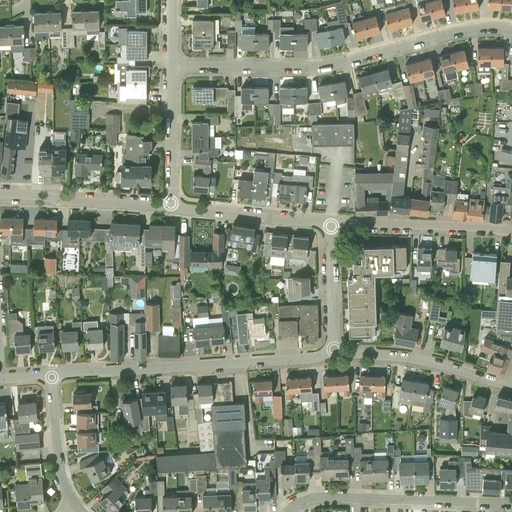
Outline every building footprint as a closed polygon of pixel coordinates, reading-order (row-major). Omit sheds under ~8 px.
[(146,8),(146,0),(135,0),(136,0),(116,0),(116,11),(127,11),(127,16),(140,16),(140,20),(154,20),(154,8),(146,8)] [(406,0),(405,0),(406,2),(395,4),(401,26),(411,23),(413,23),(406,0)] [(429,1),(428,0),(416,0),(422,21),(423,20),(433,17),(429,1)] [(434,0),(429,1),(433,17),(444,14),(444,15),(446,14),(441,0),(434,0)] [(452,0),(455,12),(456,12),(466,10),(464,0),(452,0)] [(464,0),(466,10),(477,8),(477,9),(479,8),(477,0),(464,0)] [(500,0),(488,0),(488,8),(489,8),(500,8),(500,0)] [(511,9),(511,0),(500,0),(500,8),(511,9)] [(336,9),(338,19),(339,25),(348,23),(346,15),(344,4),(335,6),(336,9)] [(390,29),(401,26),(395,4),(383,7),(385,13),(389,29),(391,29),(390,29)] [(74,34),(86,33),(85,11),(72,12),(73,31),(67,31),(68,47),(74,46),(74,34)] [(98,11),(85,11),(86,33),(98,33),(98,48),(105,48),(104,31),(98,31),(98,27),(99,27),(99,19),(99,16),(98,11)] [(60,12),(47,13),(48,36),(49,36),(61,36),(62,47),(68,47),(67,31),(61,31),(60,12)] [(48,36),(47,13),(34,13),(35,30),(35,39),(42,39),(42,38),(49,38),(49,36),(48,36)] [(357,17),(358,20),(352,22),(356,38),(358,37),(368,35),(364,19),(363,15),(357,17)] [(364,19),(368,35),(379,32),(380,32),(376,16),(364,19)] [(213,19),(193,19),(193,33),(213,33),(213,19)] [(342,27),(337,28),(335,20),(327,21),(328,26),(331,43),(345,41),(342,27)] [(0,43),(11,43),(10,26),(0,26),(0,43)] [(24,60),(30,60),(30,47),(24,48),(24,42),(23,34),(24,34),(24,31),(23,31),(23,26),(10,26),(11,43),(11,52),(24,51),(24,60)] [(319,46),(331,43),(328,26),(324,26),(325,31),(316,32),(319,46)] [(126,30),(126,44),(147,44),(147,30),(126,30)] [(213,33),(193,33),(193,48),(219,48),(219,40),(216,40),(216,33),(213,33)] [(241,34),(241,47),(254,47),(254,34),(241,34)] [(254,34),(254,47),(268,47),(268,34),(254,34)] [(293,47),(293,34),(280,34),(280,47),(293,47)] [(293,47),(307,47),(307,34),(293,34),(293,47)] [(147,58),(147,44),(126,44),(121,44),(121,58),(117,58),(117,63),(129,63),(129,58),(147,58)] [(478,47),(477,47),(477,64),(477,72),(490,72),(490,65),(491,65),(491,47),(478,47)] [(491,65),(503,65),(503,63),(503,47),(502,47),(491,47),(491,65)] [(463,49),(452,52),(456,70),(468,67),(464,49),(463,49)] [(444,73),(456,70),(452,52),(440,55),(439,55),(444,73)] [(430,58),(417,61),(422,78),(435,75),(430,57),(429,58),(430,58)] [(417,105),(413,87),(417,86),(417,84),(423,83),(422,78),(417,61),(406,64),(405,64),(410,81),(410,83),(402,85),(406,97),(408,108),(417,105)] [(120,82),(126,82),(146,82),(146,75),(150,75),(150,66),(140,66),(134,66),(134,68),(129,68),(129,63),(117,63),(117,69),(120,69),(120,82)] [(387,69),(373,73),(379,94),(388,91),(389,94),(393,93),(395,101),(402,99),(401,98),(406,97),(402,85),(392,88),(387,69)] [(359,77),(363,92),(364,99),(379,94),(373,73),(359,77)] [(334,97),(335,97),(336,104),(345,102),(344,96),(347,95),(345,81),(332,84),(334,97)] [(16,82),(14,93),(35,96),(36,84),(16,82)] [(38,90),(53,91),(53,83),(38,82),(38,90)] [(146,97),(146,82),(126,82),(126,96),(146,97)] [(334,97),(332,84),(318,86),(321,100),(334,97)] [(213,97),(227,97),(227,113),(235,113),(235,100),(235,99),(235,89),(228,89),(228,87),(212,87),(212,88),(209,88),(209,87),(193,87),(193,102),(213,103),(213,97)] [(255,101),(255,87),(241,87),(241,100),(235,100),(235,113),(235,116),(242,116),(242,109),(254,110),(254,101),(255,101)] [(255,87),(255,101),(268,101),(268,88),(255,87)] [(293,87),(280,88),(280,101),(283,101),(283,107),(294,107),(294,101),(293,101),(293,87)] [(293,101),(294,101),(307,101),(307,87),(293,87),(293,101)] [(367,112),(364,99),(355,101),(353,93),(353,97),(353,116),(354,116),(367,112)] [(71,129),(79,130),(79,112),(88,112),(89,99),(70,98),(70,129),(71,129)] [(7,101),(6,118),(33,121),(35,104),(7,101)] [(107,127),(106,143),(116,143),(117,132),(119,132),(120,114),(108,113),(107,119),(107,127)] [(208,136),(208,124),(218,124),(218,116),(207,116),(207,122),(201,122),(201,121),(199,121),(199,122),(193,122),(193,136),(208,136)] [(5,147),(2,176),(11,177),(15,146),(27,148),(29,121),(8,119),(7,131),(6,140),(6,145),(5,147)] [(398,127),(410,129),(411,122),(399,121),(398,127)] [(336,145),(353,144),(354,144),(353,122),(326,123),(317,123),(311,123),(312,145),(336,145)] [(79,130),(71,129),(70,139),(79,140),(80,130),(79,130)] [(408,149),(409,134),(398,133),(396,148),(393,173),(392,186),(389,209),(401,211),(407,212),(409,197),(403,196),(399,196),(401,180),(403,180),(407,149),(408,149)] [(465,138),(461,133),(457,136),(461,141),(465,138)] [(136,135),(136,183),(150,183),(150,164),(146,164),(146,154),(150,154),(152,154),(153,153),(152,153),(152,142),(152,140),(143,139),(144,135),(139,134),(139,135),(136,135)] [(121,181),(121,183),(136,183),(136,135),(128,135),(127,164),(122,164),(122,172),(117,172),(114,174),(114,178),(117,181),(121,181)] [(201,151),(201,150),(207,150),(207,156),(218,156),(218,147),(214,147),(214,136),(208,136),(193,136),(193,151),(199,150),(199,151),(201,151)] [(425,136),(421,164),(425,165),(433,166),(437,137),(425,136)] [(52,173),(52,154),(52,148),(46,148),(40,148),(39,166),(42,166),(42,173),(52,173)] [(65,148),(59,148),(52,148),(52,154),(52,173),(62,173),(63,166),(65,166),(65,148)] [(272,182),(273,172),(274,166),(274,158),(274,153),(255,151),(255,157),(265,158),(264,171),(253,170),(253,180),(251,195),(266,196),(267,182),(272,182)] [(76,174),(82,174),(86,174),(87,167),(101,168),(102,160),(101,160),(101,155),(76,154),(75,167),(76,167),(76,174)] [(210,177),(211,160),(195,159),(195,167),(203,168),(203,176),(194,175),(193,184),(194,184),(193,190),(195,190),(195,191),(199,191),(199,190),(208,191),(209,189),(215,190),(216,177),(210,177)] [(425,165),(423,180),(432,181),(433,174),(433,166),(425,165)] [(253,180),(253,170),(242,169),(234,169),(233,179),(238,180),(237,194),(251,195),(253,180)] [(278,183),(276,197),(291,199),(293,176),(282,175),(282,173),(273,172),(272,182),(278,183)] [(388,213),(389,201),(391,192),(386,192),(385,201),(378,201),(378,197),(367,197),(367,201),(364,201),(364,186),(392,186),(393,173),(384,173),(355,173),(355,214),(388,213)] [(493,193),(492,201),(511,203),(511,196),(511,173),(507,173),(505,187),(505,195),(493,193)] [(293,174),(293,176),(291,199),(305,200),(306,185),(312,186),(313,175),(304,174),(304,175),(293,174)] [(433,174),(432,181),(429,206),(443,208),(443,202),(444,195),(450,195),(451,180),(445,179),(444,179),(434,178),(434,174),(433,174)] [(451,180),(450,195),(456,196),(456,192),(458,180),(451,179),(451,180)] [(421,199),(409,197),(407,212),(428,214),(429,206),(432,181),(423,180),(421,199)] [(465,218),(467,200),(468,198),(468,193),(457,192),(456,192),(456,196),(456,199),(454,198),(452,217),(465,218)] [(483,218),(484,206),(484,200),(468,198),(467,200),(465,218),(482,220),(483,219),(482,219),(482,218),(483,218)] [(500,220),(502,202),(492,201),(492,202),(491,201),(490,207),(484,206),(483,218),(490,219),(489,220),(500,221),(500,220)] [(12,218),(0,218),(0,221),(0,236),(7,237),(7,232),(11,232),(12,218)] [(17,238),(28,238),(28,227),(23,227),(23,218),(12,218),(11,232),(17,232),(17,238)] [(45,233),(46,219),(34,219),(34,227),(28,227),(28,238),(39,238),(39,233),(45,233)] [(57,219),(46,219),(45,233),(45,239),(51,239),(61,239),(62,239),(62,228),(57,228),(57,219)] [(68,228),(62,228),(62,239),(61,239),(61,244),(78,245),(78,240),(79,240),(79,235),(79,220),(68,220),(68,228)] [(79,235),(79,240),(95,241),(96,230),(91,230),(91,220),(79,220),(79,235)] [(111,248),(111,244),(116,244),(116,249),(124,250),(125,223),(111,222),(110,243),(104,243),(106,274),(107,274),(113,275),(112,248),(111,248)] [(145,265),(145,252),(145,245),(138,244),(140,223),(125,223),(124,250),(132,250),(132,247),(138,247),(138,265),(145,265)] [(162,246),(162,225),(150,224),(149,238),(147,238),(147,245),(162,246)] [(225,247),(242,249),(244,237),(243,237),(245,226),(233,224),(232,230),(228,230),(228,229),(227,229),(225,247)] [(168,257),(174,257),(175,225),(162,225),(162,246),(162,248),(168,248),(168,257)] [(255,227),(245,226),(243,237),(244,237),(242,249),(257,252),(260,234),(259,234),(259,235),(254,234),(255,227)] [(213,249),(221,250),(223,250),(223,232),(214,232),(213,249)] [(263,255),(285,257),(286,245),(287,235),(272,233),(271,243),(264,243),(263,255)] [(190,265),(209,265),(209,251),(188,251),(188,234),(180,234),(179,265),(180,265),(180,279),(185,279),(184,266),(188,266),(188,265),(189,265),(190,265)] [(286,245),(285,257),(306,259),(307,250),(310,250),(309,243),(308,243),(309,237),(293,235),(292,245),(286,245)] [(375,273),(392,273),(402,273),(402,268),(407,268),(406,249),(405,249),(405,250),(400,250),(400,245),(390,246),(390,250),(385,250),(385,246),(385,247),(376,247),(376,250),(371,251),(371,247),(362,248),(362,263),(358,263),(358,267),(354,267),(354,271),(351,272),(352,278),(348,278),(349,279),(352,279),(352,284),(349,284),(349,294),(352,293),(352,298),(349,299),(349,308),(353,308),(353,313),(348,313),(349,322),(353,322),(353,327),(349,327),(349,336),(372,336),(371,333),(375,333),(375,322),(376,322),(375,273)] [(432,248),(417,248),(416,270),(417,270),(431,271),(431,270),(432,248)] [(212,251),(209,251),(209,265),(210,265),(209,272),(220,272),(221,250),(213,249),(212,251)] [(459,268),(459,258),(456,258),(457,249),(445,249),(438,249),(437,267),(448,267),(448,274),(459,274),(459,268)] [(470,278),(482,278),(484,253),(472,252),(472,257),(465,257),(465,273),(471,273),(470,278)] [(496,254),(484,253),(482,278),(494,279),(496,254)] [(45,257),(44,272),(56,273),(57,257),(45,257)] [(497,303),(496,311),(496,318),(496,323),(497,335),(511,340),(511,277),(509,277),(510,261),(500,261),(499,276),(497,303)] [(225,271),(239,274),(241,265),(227,262),(225,271)] [(131,297),(145,297),(145,276),(137,276),(128,277),(128,285),(128,287),(131,286),(131,297)] [(300,292),(310,292),(310,277),(290,277),(287,277),(287,278),(288,300),(300,299),(300,292)] [(181,325),(181,314),(180,282),(176,281),(176,284),(170,284),(170,298),(172,298),(173,325),(181,325)] [(441,301),(430,299),(429,319),(445,322),(446,317),(438,316),(441,301)] [(272,302),(272,318),(278,318),(278,334),(297,333),(312,332),(312,330),(318,329),(317,304),(279,305),(279,302),(272,302)] [(159,303),(146,303),(146,328),(159,328),(159,303)] [(197,306),(198,317),(208,316),(207,305),(197,306)] [(228,308),(229,310),(229,316),(237,316),(236,308),(228,308)] [(481,317),(496,318),(496,311),(481,310),(481,317)] [(16,351),(30,350),(29,334),(23,334),(23,322),(17,318),(17,312),(8,312),(10,346),(15,345),(16,351)] [(393,342),(415,346),(417,327),(411,326),(412,314),(398,312),(393,342)] [(109,323),(110,323),(111,359),(123,359),(122,323),(129,323),(129,313),(122,313),(109,313),(109,323)] [(254,337),(266,336),(264,317),(253,318),(252,313),(237,314),(239,340),(248,340),(248,335),(253,334),(254,337)] [(210,326),(209,326),(208,316),(198,317),(193,318),(193,328),(195,344),(211,343),(210,326)] [(102,328),(98,328),(97,320),(83,321),(84,330),(86,330),(88,346),(104,345),(102,328)] [(63,348),(78,347),(77,333),(82,333),(82,325),(81,325),(81,321),(72,321),(72,326),(72,330),(62,330),(63,348)] [(146,358),(145,321),(135,321),(136,358),(146,358)] [(54,349),(54,331),(53,325),(38,326),(39,349),(54,349)] [(211,343),(225,342),(224,325),(210,326),(211,343)] [(445,326),(443,333),(440,343),(461,349),(465,329),(453,326),(452,329),(445,326)] [(159,335),(158,358),(179,358),(178,335),(159,335)] [(480,350),(492,354),(490,359),(478,355),(476,364),(505,373),(509,362),(510,359),(504,357),(509,347),(485,337),(481,348),(480,350)] [(331,384),(332,387),(333,389),(335,392),(338,395),(342,396),(346,395),(350,393),(352,391),(354,387),(354,383),(353,379),(350,376),(347,374),(343,373),(339,374),(336,375),(333,378),(332,381),(331,384)] [(329,389),(333,389),(332,387),(331,384),(332,381),(333,378),(336,375),(323,376),(324,397),(330,396),(329,389)] [(365,389),(372,389),(373,375),(360,375),(358,395),(364,395),(365,389)] [(373,375),(372,389),(378,390),(378,396),(383,397),(385,376),(373,375)] [(299,378),(299,390),(306,389),(307,397),(312,397),(311,377),(299,378)] [(299,378),(286,378),(286,398),(293,398),(292,390),(299,390),(299,378)] [(272,379),(254,380),(255,402),(262,402),(262,393),(272,393),(272,379)] [(395,385),(393,395),(393,396),(394,396),(392,406),(397,407),(398,401),(411,404),(415,381),(402,379),(401,387),(395,386),(395,385)] [(433,395),(432,395),(433,390),(427,389),(428,383),(415,381),(411,404),(424,406),(423,412),(428,412),(430,402),(432,403),(433,395)] [(156,455),(157,472),(158,472),(165,472),(227,467),(235,467),(246,466),(246,467),(255,466),(255,459),(246,459),(244,429),(246,428),(244,402),(233,403),(231,382),(198,384),(197,384),(197,385),(198,385),(198,393),(193,394),(195,408),(197,428),(198,428),(200,452),(156,455)] [(187,406),(186,384),(185,384),(185,385),(173,385),(172,385),(171,385),(173,403),(173,402),(179,402),(180,414),(185,413),(185,406),(187,406)] [(445,405),(446,418),(439,418),(439,444),(455,445),(456,418),(454,407),(457,400),(455,399),(458,390),(444,386),(439,403),(445,405)] [(97,405),(93,405),(93,404),(92,404),(92,400),(92,399),(91,399),(91,393),(85,393),(85,390),(76,391),(76,393),(73,393),(73,403),(76,403),(76,412),(74,413),(94,412),(94,411),(97,411),(97,405)] [(137,399),(142,429),(149,429),(148,413),(155,412),(154,391),(142,392),(143,398),(137,399)] [(168,431),(174,430),(172,416),(166,417),(166,412),(165,391),(154,391),(155,412),(155,416),(156,420),(166,420),(168,431)] [(282,421),(282,417),(281,395),(272,396),(274,418),(274,417),(274,421),(282,421)] [(473,411),(482,414),(484,405),(486,397),(477,395),(476,397),(472,396),(471,401),(469,401),(464,400),(463,400),(464,414),(472,416),(473,411)] [(485,446),(485,451),(511,452),(511,399),(497,396),(495,406),(508,409),(508,410),(509,410),(507,435),(503,435),(504,432),(489,431),(489,426),(481,425),(480,445),(485,446)] [(136,398),(123,401),(125,416),(126,423),(127,423),(129,433),(142,431),(142,429),(137,399),(136,398)] [(20,419),(15,420),(14,420),(14,428),(15,428),(16,445),(18,445),(18,450),(39,448),(40,448),(38,432),(30,433),(29,419),(37,418),(35,401),(34,401),(22,402),(19,403),(19,402),(18,402),(20,419)] [(8,429),(14,428),(14,420),(14,418),(8,418),(7,409),(6,409),(5,404),(3,404),(3,403),(0,403),(0,427),(8,426),(8,429)] [(80,422),(80,431),(95,431),(97,431),(97,411),(94,411),(94,412),(74,413),(77,413),(77,422),(80,422)] [(292,437),(292,427),(292,421),(283,421),(284,437),(292,437)] [(301,427),(292,427),(292,437),(302,436),(301,427)] [(78,451),(98,450),(98,442),(95,442),(95,431),(80,431),(78,432),(78,442),(80,442),(81,451),(78,451)] [(335,456),(334,456),(335,477),(349,477),(349,459),(354,458),(354,447),(353,447),(353,437),(345,437),(345,451),(341,451),(341,458),(335,458),(335,456)] [(374,479),(388,478),(388,466),(394,466),(394,451),(393,445),(387,445),(387,452),(387,459),(374,459),(374,479)] [(477,455),(477,447),(462,446),(461,455),(477,455)] [(374,453),(361,453),(361,447),(354,447),(354,458),(354,462),(360,462),(360,479),(374,479),(374,459),(374,453)] [(414,463),(414,481),(428,481),(428,468),(433,468),(433,455),(431,455),(430,447),(426,448),(427,463),(414,463)] [(400,468),(400,482),(414,481),(414,463),(401,463),(401,457),(400,457),(400,450),(394,451),(394,466),(394,468),(400,468)] [(296,485),(295,481),(295,464),(285,464),(285,455),(281,456),(281,451),(274,451),(274,459),(275,462),(281,462),(281,486),(296,485)] [(93,483),(103,479),(102,476),(111,472),(108,464),(106,464),(103,458),(101,459),(99,453),(79,462),(80,462),(82,466),(82,467),(85,466),(93,483)] [(295,458),(295,464),(295,481),(310,480),(309,469),(315,468),(314,455),(307,455),(297,455),(296,456),(295,457),(295,458)] [(321,478),(335,477),(334,456),(321,457),(321,478)] [(465,474),(465,488),(500,491),(500,485),(511,485),(511,469),(502,469),(473,467),(471,467),(470,457),(465,457),(465,461),(464,461),(465,474)] [(440,468),(440,486),(456,485),(456,475),(465,474),(464,461),(449,461),(449,468),(440,468)] [(44,501),(41,463),(25,464),(26,478),(29,478),(29,483),(16,484),(19,508),(31,507),(31,502),(44,501)] [(276,494),(276,480),(270,480),(269,466),(264,466),(264,472),(256,472),(256,482),(257,502),(266,502),(265,497),(270,497),(270,494),(276,494)] [(236,489),(236,480),(235,467),(227,467),(228,487),(228,490),(229,490),(236,489)] [(203,511),(217,511),(217,493),(206,493),(206,474),(205,475),(196,475),(196,478),(197,492),(203,491),(203,493),(202,493),(203,511)] [(113,511),(124,499),(129,493),(124,488),(112,476),(105,482),(112,489),(100,501),(106,507),(108,505),(113,511)] [(191,492),(197,492),(196,478),(193,478),(189,478),(189,489),(189,492),(191,492)] [(257,508),(257,502),(256,482),(242,482),(242,480),(236,480),(236,489),(236,497),(242,497),(243,509),(257,508)] [(145,489),(145,496),(135,497),(135,511),(151,511),(150,496),(151,496),(151,494),(157,494),(157,481),(149,481),(149,489),(145,489)] [(231,511),(231,492),(229,492),(229,490),(228,490),(228,487),(217,487),(217,493),(217,511),(231,511)] [(163,511),(177,511),(177,495),(163,495),(163,511)] [(192,511),(191,495),(177,495),(177,511),(192,511)]
